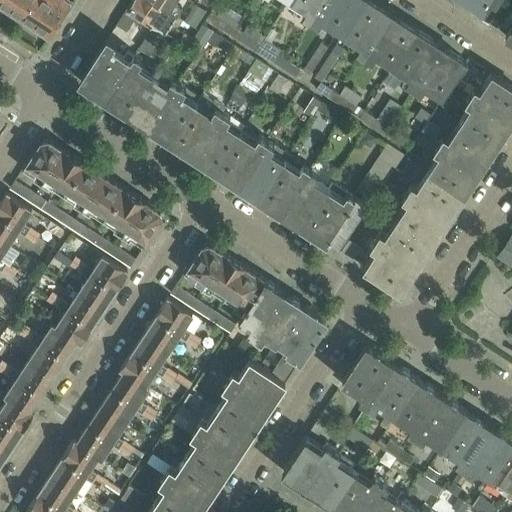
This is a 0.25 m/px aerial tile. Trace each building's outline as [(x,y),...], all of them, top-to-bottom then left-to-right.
[(0,0),(0,4),(52,37),(67,13),(65,11),(71,2),(66,0),(0,0)] [(166,33),(177,15),(154,0),(132,0),(127,8),(166,33)] [(154,0),(177,15),(182,8),(174,3),(176,0),(154,0)] [(288,0),(287,3),(312,19),(320,24),(326,14),(344,25),(359,0),(288,0)] [(366,54),(374,59),(381,48),(397,59),(418,28),(393,12),(375,0),(365,0),(348,28),(365,39),(358,49),(366,54)] [(442,44),(418,28),(397,59),(391,70),(415,85),(440,102),(467,60),(442,44)] [(109,36),(83,76),(80,81),(85,84),(95,90),(97,89),(108,97),(115,101),(117,104),(123,108),(126,108),(137,91),(145,96),(156,80),(152,77),(138,68),(144,58),(129,48),(122,58),(112,51),(118,42),(109,36)] [(322,78),(340,51),(322,40),(305,67),(322,78)] [(173,77),(159,68),(152,77),(156,80),(145,96),(137,91),(126,108),(135,114),(136,117),(143,121),(145,120),(152,125),(160,130),(161,133),(167,137),(170,136),(181,120),(189,125),(200,108),(182,96),(188,87),(180,82),(173,77)] [(511,119),(511,84),(493,72),(482,89),(477,85),(472,93),(468,100),(473,104),(461,121),(497,144),(502,135),(504,135),(508,129),(507,127),(511,119)] [(217,106),(221,101),(210,94),(200,108),(189,125),(181,120),(170,136),(180,143),(180,146),(186,149),(188,148),(197,154),(205,159),(205,162),(211,166),(214,165),(225,148),(234,154),(244,137),(226,125),(232,115),(225,110),(217,106)] [(313,95),(306,111),(317,116),(311,130),(327,137),(340,106),(313,95)] [(391,122),(402,102),(392,96),(380,117),(391,122)] [(441,152),(430,169),(465,192),(471,183),(473,183),(477,177),(476,175),(481,168),(486,160),(489,159),(492,153),(492,152),(497,144),(461,121),(451,137),(446,134),(441,141),(436,149),(441,152)] [(255,144),(244,137),(234,154),(225,148),(214,165),(224,171),(225,174),(230,178),(233,177),(240,182),(249,188),(249,190),(255,194),(258,193),(268,177),(277,182),(288,165),(284,163),(270,153),(276,144),(268,138),(262,134),(255,144)] [(42,140),(26,163),(39,171),(34,179),(42,184),(65,148),(50,138),(42,140)] [(389,142),(358,190),(375,201),(406,153),(389,142)] [(67,189),(85,161),(65,148),(42,184),(50,189),(55,181),(67,189)] [(306,162),(291,152),(284,163),(288,165),(277,182),(268,177),(258,193),(269,200),(269,203),(274,206),(277,205),(284,210),(293,216),(294,219),(299,223),(302,221),(302,222),(313,205),(322,211),(332,194),(328,191),(314,182),(320,173),(312,167),(306,162)] [(81,209),(105,174),(85,161),(67,189),(78,197),(74,204),(81,209)] [(444,225),(450,216),(455,208),(457,208),(461,201),(460,199),(465,192),(430,169),(419,185),(414,182),(409,189),(404,197),(409,200),(398,217),(434,240),(439,231),(442,231),(445,226),(444,225)] [(105,174),(81,209),(89,214),(94,207),(107,215),(125,187),(105,174)] [(369,203),(335,181),(328,191),(332,194),(322,211),(313,205),(302,222),(311,227),(311,230),(339,248),(369,203)] [(125,187),(107,215),(118,223),(113,230),(122,236),(145,199),(125,187)] [(0,202),(0,212),(28,230),(30,226),(23,222),(32,207),(7,191),(0,202)] [(145,199),(122,236),(129,240),(134,233),(147,241),(163,217),(160,209),(145,199)] [(28,230),(0,212),(0,237),(9,243),(18,230),(25,234),(28,230)] [(412,272),(418,264),(423,256),(426,255),(430,250),(429,248),(434,240),(398,217),(387,234),(382,230),(373,245),(378,248),(366,266),(399,287),(404,285),(408,279),(410,279),(413,274),(412,272)] [(511,236),(500,254),(511,262),(511,236)] [(0,256),(9,243),(0,237),(0,263),(4,266),(6,262),(0,257),(0,256)] [(194,283),(202,288),(226,252),(210,241),(201,244),(186,267),(199,275),(194,283)] [(215,285),(227,293),(246,264),(226,252),(202,288),(210,293),(215,285)] [(86,262),(83,266),(116,288),(128,269),(102,253),(93,267),(86,262)] [(246,264),(227,293),(239,301),(234,308),(242,313),(266,277),(246,264)] [(104,305),(116,288),(83,266),(80,270),(88,275),(79,289),(104,305)] [(247,329),(255,334),(284,289),(266,277),(242,313),(240,316),(250,324),(247,329)] [(92,323),(104,305),(79,289),(69,303),(62,298),(60,302),(92,323)] [(303,301),(284,289),(255,334),(262,339),(266,334),(276,341),(278,339),(303,301)] [(168,295),(156,314),(188,335),(190,331),(183,326),(193,312),(168,295)] [(327,317),(303,301),(278,339),(288,345),(272,367),(263,360),(261,363),(286,379),(327,317)] [(81,341),(92,323),(60,302),(57,305),(65,310),(55,324),(77,338),(81,341)] [(188,335),(156,314),(144,331),(169,347),(178,333),(186,338),(188,335)] [(66,356),(77,338),(55,324),(52,322),(43,336),(35,330),(32,334),(66,356)] [(169,347),(144,331),(132,349),(164,370),(167,366),(160,361),(169,347)] [(54,374),(66,356),(32,334),(30,337),(38,342),(29,357),(54,374)] [(364,347),(325,407),(352,425),(367,403),(375,408),(378,402),(395,413),(418,378),(410,373),(410,371),(404,367),(402,368),(386,358),(386,355),(372,346),(367,343),(364,347)] [(164,370),(132,349),(121,367),(124,369),(145,383),(155,369),(162,374),(164,370)] [(42,391),(54,374),(29,357),(19,350),(10,364),(2,359),(0,362),(0,363),(9,369),(42,391)] [(234,390),(222,407),(253,428),(269,404),(286,379),(261,363),(255,358),(244,375),(214,356),(209,364),(228,377),(224,383),(234,390)] [(31,408),(42,391),(9,369),(7,373),(15,378),(6,391),(9,394),(31,408)] [(149,385),(145,383),(124,369),(113,386),(145,407),(147,403),(140,399),(149,385)] [(418,378),(395,413),(412,424),(408,429),(416,434),(423,439),(427,434),(443,444),(466,409),(458,404),(458,402),(452,398),(450,399),(434,389),(434,386),(428,383),(426,383),(418,378)] [(145,407),(113,386),(101,404),(125,421),(135,406),(142,411),(145,407)] [(34,410),(31,408),(9,394),(0,407),(0,414),(22,429),(34,410)] [(125,421),(101,404),(89,422),(121,443),(124,439),(116,434),(125,421)] [(202,438),(190,455),(221,476),(237,452),(253,428),(222,407),(212,423),(202,416),(197,425),(192,431),(202,438)] [(466,409),(443,444),(460,455),(457,461),(463,465),(472,471),(475,465),(491,476),(511,443),(511,438),(506,435),(506,433),(501,429),(499,430),(482,420),(482,417),(477,414),(474,415),(466,409)] [(22,429),(0,414),(0,438),(11,446),(22,429)] [(121,443),(89,422),(77,440),(99,454),(102,456),(111,441),(119,446),(121,443)] [(283,471),(307,487),(331,503),(354,467),(338,456),(341,451),(326,441),(323,447),(306,435),(283,471)] [(99,454),(77,440),(74,437),(62,455),(94,476),(97,472),(89,468),(99,454)] [(0,462),(11,446),(0,438),(0,462)] [(511,443),(491,476),(489,479),(510,491),(511,487),(511,443)] [(94,476),(62,455),(50,473),(75,489),(84,476),(91,480),(94,476)] [(170,486),(159,503),(172,511),(197,511),(206,500),(221,476),(190,455),(180,471),(170,465),(165,473),(161,479),(170,486)] [(331,503),(345,511),(394,511),(403,499),(386,488),(389,483),(382,478),(374,473),(371,478),(354,467),(331,503)] [(440,494),(446,483),(425,472),(419,483),(440,494)] [(75,489),(50,473),(39,491),(70,511),(73,508),(66,503),(75,489)] [(119,504),(130,511),(144,493),(133,485),(119,504)] [(70,511),(39,491),(27,509),(31,511),(32,511),(60,511),(61,511),(62,511),(70,511)] [(482,493),(475,504),(488,511),(495,511),(501,504),(482,493)] [(394,511),(434,511),(430,509),(423,505),(419,510),(403,499),(394,511)] [(172,511),(159,503),(152,511),(172,511)]
